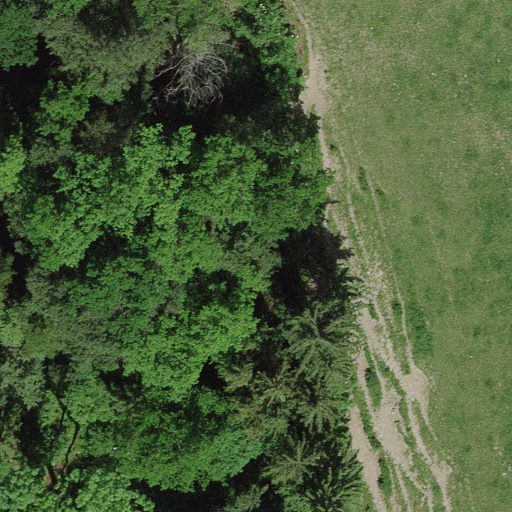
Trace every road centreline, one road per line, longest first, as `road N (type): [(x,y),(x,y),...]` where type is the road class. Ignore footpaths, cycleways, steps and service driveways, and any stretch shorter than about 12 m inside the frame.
road 1 (track): [(146,511),(104,377),(51,257),(0,199)]
road 2 (track): [(170,0),(267,131),(312,158),(378,140)]
